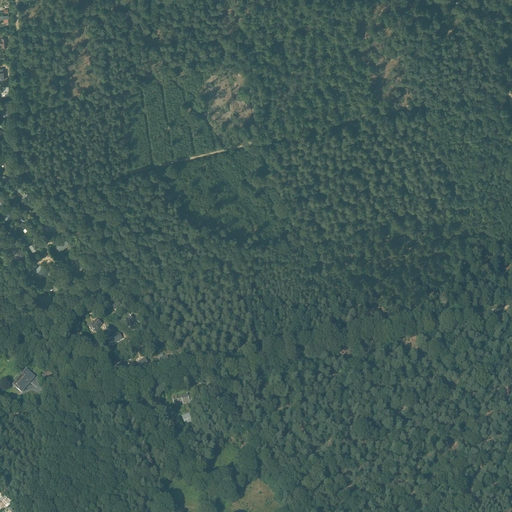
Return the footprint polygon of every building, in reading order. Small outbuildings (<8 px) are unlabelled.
[(10,104),(2,104),(2,108),(6,108),(7,118),(11,118),(10,104)] [(7,160),(3,162),(9,176),(13,174),(7,160)] [(19,186),(16,189),(18,191),(19,191),(23,196),(20,199),(23,202),(28,196),(26,193),(21,188),(19,186)] [(31,210),(33,213),(36,210),(39,214),(43,212),(37,205),(31,210)] [(11,219),(13,210),(7,208),(4,217),(11,219)] [(20,222),(17,227),(22,230),(23,227),(29,230),(30,227),(20,222)] [(52,222),(44,227),(47,233),(56,227),(52,222)] [(65,238),(56,246),(60,251),(70,243),(65,238)] [(35,241),(29,245),(32,251),(39,247),(35,241)] [(23,259),(26,255),(18,249),(14,253),(21,259),(22,257),(23,259)] [(79,255),(76,258),(80,263),(77,266),(80,270),(87,265),(79,255)] [(39,263),(34,267),(40,274),(45,269),(39,263)] [(98,273),(93,276),(98,282),(95,285),(98,288),(105,282),(102,278),(98,273)] [(113,294),(107,300),(115,309),(121,304),(113,294)] [(130,316),(126,320),(133,329),(138,325),(130,316)] [(96,332),(102,324),(96,320),(90,328),(96,332)] [(110,338),(114,344),(122,338),(119,333),(110,338)] [(161,365),(172,362),(171,356),(160,359),(161,365)] [(139,370),(148,364),(145,359),(135,366),(139,370)] [(122,364),(113,371),(116,376),(126,369),(122,364)] [(25,376),(16,387),(22,392),(35,377),(26,369),(26,370),(23,374),(25,376)] [(188,394),(182,396),(173,398),(175,404),(183,402),(184,404),(190,402),(188,394)] [(159,400),(152,403),(155,410),(162,407),(159,400)] [(182,416),(186,425),(194,422),(190,412),(182,416)]
